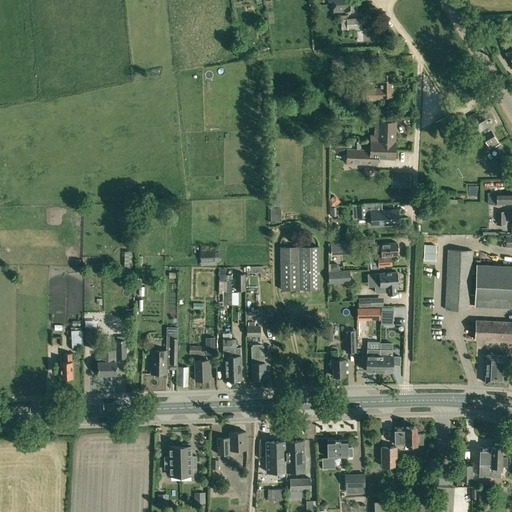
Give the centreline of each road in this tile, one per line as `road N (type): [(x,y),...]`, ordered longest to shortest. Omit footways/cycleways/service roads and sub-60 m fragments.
road 1 (track): [(404,400),(419,61),(380,3)]
road 2 (primary): [(0,414),(404,400)]
road 3 (secondary): [(511,110),(446,0)]
